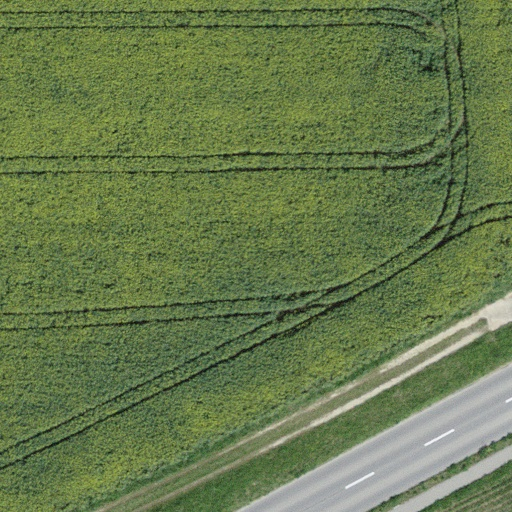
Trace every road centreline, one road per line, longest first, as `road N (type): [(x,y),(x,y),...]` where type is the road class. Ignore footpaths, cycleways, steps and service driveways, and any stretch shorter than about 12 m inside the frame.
road 1 (track): [(109,511),(511,309)]
road 2 (secondary): [(511,396),(298,511)]
